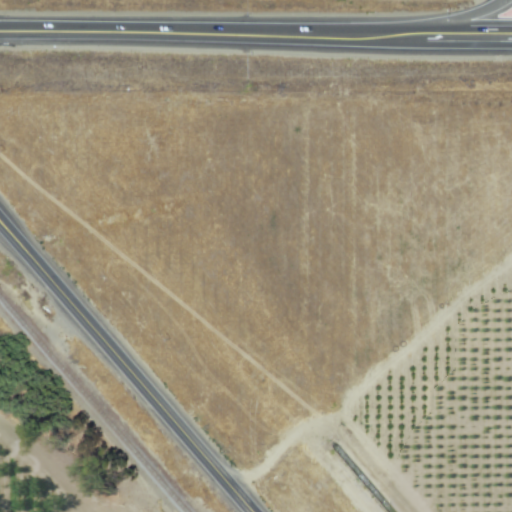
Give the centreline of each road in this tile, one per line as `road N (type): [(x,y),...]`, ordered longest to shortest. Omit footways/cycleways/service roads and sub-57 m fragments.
road 1 (primary): [(0,30),(511,36)]
road 2 (primary): [(0,224),(249,511)]
road 3 (primary): [(511,0),(468,19),(394,34)]
